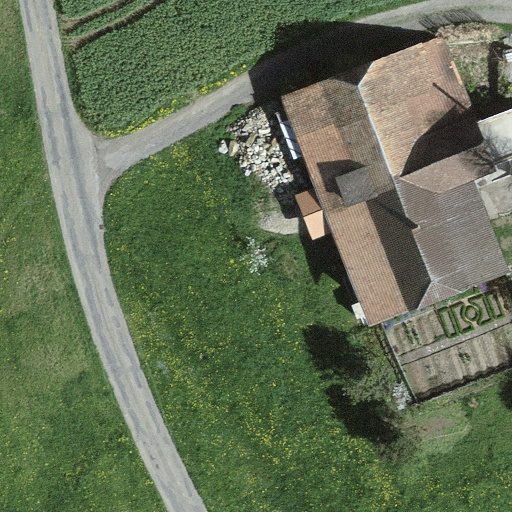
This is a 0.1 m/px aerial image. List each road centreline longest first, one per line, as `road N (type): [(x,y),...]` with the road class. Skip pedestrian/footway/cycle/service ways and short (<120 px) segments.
road 1 (unclassified): [(196,511),(163,457),(85,255),(33,0)]
road 2 (track): [(69,174),(115,164),(338,41),(429,13),(511,11)]
